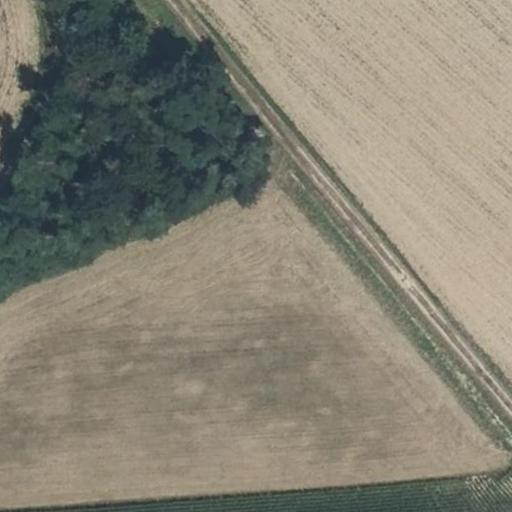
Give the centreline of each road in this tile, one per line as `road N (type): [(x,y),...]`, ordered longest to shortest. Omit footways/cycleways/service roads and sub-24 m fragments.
road 1 (track): [(511,402),(176,0)]
road 2 (track): [(56,0),(65,45),(59,77),(0,185)]
